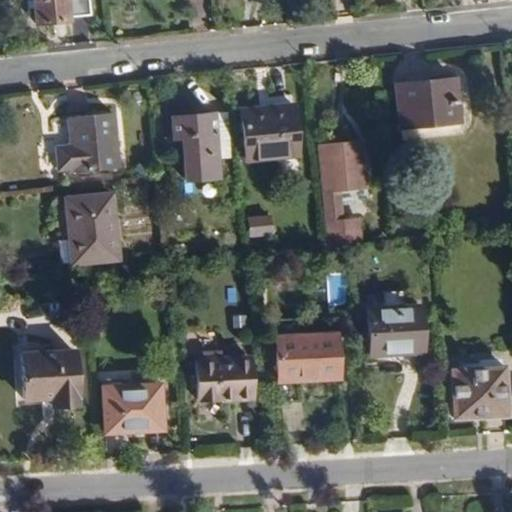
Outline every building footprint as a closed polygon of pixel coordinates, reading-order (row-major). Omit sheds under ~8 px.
[(70,22),(68,0),(35,0),(37,10),(38,25),(70,22)] [(397,86),(402,129),(461,122),(457,79),(397,86)] [(243,110),(249,163),(299,158),(294,105),(243,110)] [(234,160),(229,113),(215,114),(219,161),(234,160)] [(58,148),(61,171),(73,170),(74,174),(120,168),(115,114),(70,119),(72,147),(58,148)] [(219,161),(215,114),(173,118),(174,139),(183,139),(186,182),(220,179),(219,161)] [(365,189),(361,148),(326,152),(328,178),(322,178),(329,251),(343,250),(360,248),(358,220),(340,221),(337,192),(365,189)] [(121,260),(113,195),(66,199),(70,240),(73,264),(73,265),(121,260)] [(392,244),(389,216),(368,218),(371,247),(392,244)] [(273,217),(250,219),(252,238),(275,235),(273,217)] [(73,264),(70,240),(62,241),(64,265),(73,264)] [(370,309),(372,356),(423,353),(421,306),(370,309)] [(279,337),(280,382),(338,380),(336,334),(279,337)] [(223,360),(223,351),(204,351),(204,361),(223,360)] [(23,355),(26,400),(53,400),(53,407),(80,406),(77,352),(23,355)] [(253,401),(251,359),(223,360),(204,361),(198,361),(200,402),(253,401)] [(453,370),(455,419),(507,417),(505,368),(453,370)] [(160,386),(104,389),(106,433),(162,430),(160,386)] [(298,403),(281,404),(283,440),(299,439),(298,403)]
